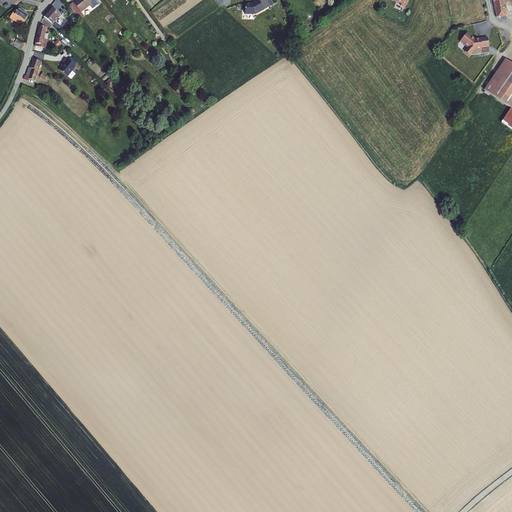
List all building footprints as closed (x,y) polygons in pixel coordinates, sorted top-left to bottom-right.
[(77,3),(72,7),(77,13),(82,20),(87,16),(84,12),(99,1),(98,0),(83,0),(78,4),(77,3)] [(173,0),(157,10),(174,38),(223,7),(218,0),(173,0)] [(265,0),(259,3),(265,13),(271,10),(265,0)] [(397,7),(402,9),(406,0),(389,0),(389,1),(398,5),(397,7)] [(501,1),(492,4),(493,6),(496,19),(505,16),(501,1)] [(265,13),(259,3),(254,6),(254,7),(252,8),(246,8),(246,18),(255,18),(256,17),(256,18),(265,13)] [(46,16),(55,24),(63,31),(65,28),(57,21),(63,14),(54,7),(46,16)] [(18,9),(13,17),(19,22),(15,28),(19,31),(29,16),(18,9)] [(77,13),(73,16),(78,23),(82,20),(77,13)] [(42,25),(37,45),(43,46),(48,26),(42,25)] [(472,40),(467,36),(460,45),(468,51),(465,55),(471,59),(475,53),(482,52),(482,50),(489,49),(488,40),(481,42),(481,41),(474,42),(471,41),(472,40)] [(31,63),(30,67),(38,70),(41,62),(36,60),(33,58),(31,63)] [(65,63),(63,65),(73,76),(74,74),(71,71),(75,67),(74,66),(69,61),(66,58),(63,61),(65,63)] [(509,68),(503,63),(481,94),(488,99),(509,68)] [(59,70),(69,80),(73,76),(63,65),(59,70)] [(29,77),(34,79),(38,70),(30,67),(28,66),(28,69),(24,78),(25,78),(28,79),(29,77)] [(511,69),(509,68),(488,99),(509,113),(499,127),(511,136),(511,69)] [(44,77),(48,82),(52,78),(47,74),(44,77)]
